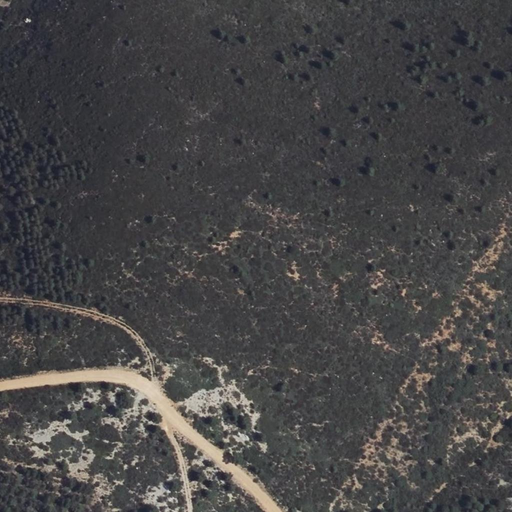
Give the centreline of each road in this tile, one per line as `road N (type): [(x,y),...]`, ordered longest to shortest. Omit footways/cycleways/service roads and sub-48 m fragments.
road 1 (track): [(0,300),(124,322),(149,352),(189,511)]
road 2 (track): [(272,511),(138,382),(107,375),(0,388)]
